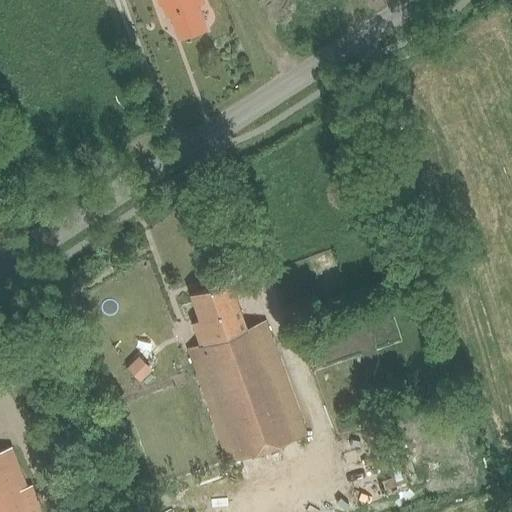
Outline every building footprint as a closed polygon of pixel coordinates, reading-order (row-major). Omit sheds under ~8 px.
[(206,0),(162,0),(168,14),(172,13),(199,3),(206,0)] [(199,3),(172,13),(181,37),(208,27),(199,3)] [(194,319),(202,343),(248,327),(231,277),(191,290),(200,317),(194,319)] [(202,343),(191,347),(230,459),(309,432),(270,320),(248,327),(202,343)] [(0,511),(44,511),(18,440),(0,447),(0,511)]
